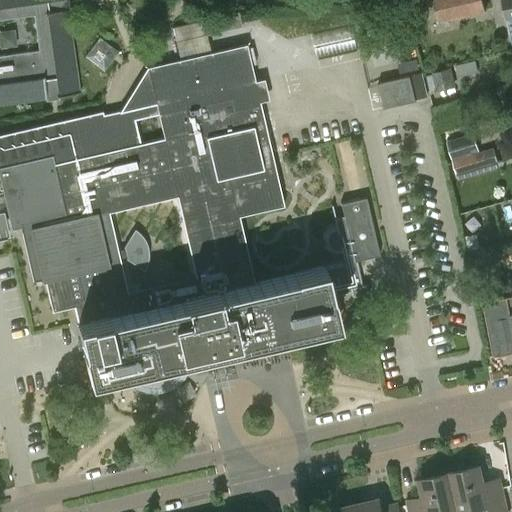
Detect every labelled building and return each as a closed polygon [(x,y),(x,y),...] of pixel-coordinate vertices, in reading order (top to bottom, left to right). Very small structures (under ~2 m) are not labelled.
[(0,0),(0,180),(1,186),(11,228),(14,228),(20,226),(33,280),(44,278),(52,311),(74,306),(78,323),(76,323),(77,325),(81,345),(82,350),(81,350),(83,357),(88,379),(104,376),(121,372),(128,380),(137,386),(147,389),(157,389),(167,387),(177,382),(184,374),(189,365),(192,355),(199,353),(213,350),(338,321),(333,297),(352,292),(353,297),(368,293),(366,285),(362,286),(359,270),(356,260),(379,255),(366,197),(340,203),(345,225),(336,227),(330,229),(326,234),(325,239),(326,245),(330,250),(336,252),(342,251),(348,278),(328,282),(324,266),(254,282),(239,215),(285,205),(273,156),(268,135),(262,109),(260,102),(259,95),(248,42),(146,67),(119,112),(103,115),(102,111),(0,135),(0,99),(45,94),(45,97),(59,96),(59,92),(80,90),(80,88),(78,89),(67,7),(70,7),(68,0),(0,0)] [(483,0),(434,0),(439,21),(486,10),(483,0)] [(511,0),(503,0),(511,39),(511,0)] [(99,36),(84,56),(104,70),(119,50),(99,36)] [(478,72),(476,60),(456,65),(458,76),(478,72)] [(426,76),(430,93),(438,91),(438,90),(455,86),(450,67),(432,71),(432,74),(426,76)] [(410,75),(378,83),(384,109),(416,101),(410,75)] [(471,95),(431,107),(437,130),(466,121),(463,113),(475,110),(471,95)] [(452,160),(476,153),(476,152),(479,151),(473,133),(446,141),(452,160)] [(318,144),(321,159),(334,156),(338,176),(364,172),(358,137),(318,144)] [(480,167),(476,153),(452,160),(456,174),(480,167)] [(3,210),(0,210),(0,232),(9,230),(3,210)] [(483,301),(494,356),(511,352),(511,317),(511,313),(511,312),(509,297),(483,301)] [(508,511),(500,476),(482,481),(478,466),(449,473),(459,511),(474,507),(475,511),(508,511)] [(454,511),(459,511),(449,473),(419,480),(423,497),(408,500),(410,511),(454,511)] [(399,511),(398,502),(381,505),(379,499),(338,509),(338,511),(399,511)]
